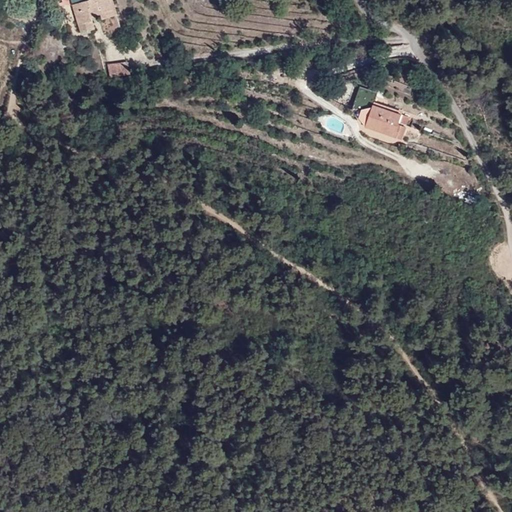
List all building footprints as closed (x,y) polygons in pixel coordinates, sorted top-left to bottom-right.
[(97,29),(94,17),(104,14),(107,26),(112,45),(124,41),(111,3),(104,5),(103,1),(70,12),(78,35),(90,40),(97,38),(95,30),(97,29)] [(107,26),(104,14),(94,17),(97,29),(107,26)] [(80,44),(90,40),(78,35),(80,44)] [(129,76),(127,62),(106,65),(108,74),(113,78),(129,76)] [(411,121),(375,108),(378,100),(362,93),(353,118),(370,123),(366,134),(395,144),(398,132),(407,135),(411,121)] [(403,147),(407,135),(398,132),(395,144),(403,147)]
